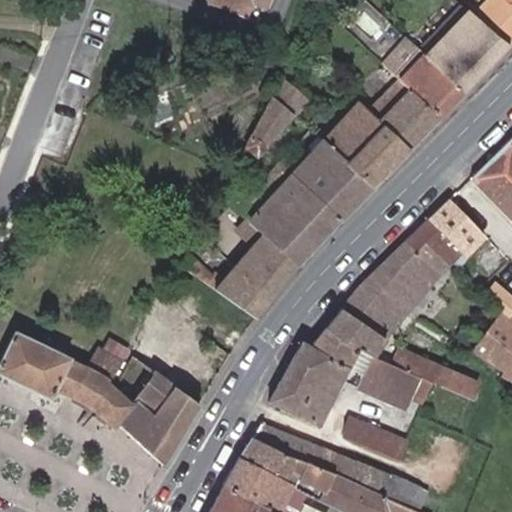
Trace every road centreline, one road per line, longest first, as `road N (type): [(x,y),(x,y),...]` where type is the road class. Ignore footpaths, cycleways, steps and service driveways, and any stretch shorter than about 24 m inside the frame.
road 1 (secondary): [(511,82),(313,282),(164,511)]
road 2 (residential): [(0,197),(74,0)]
